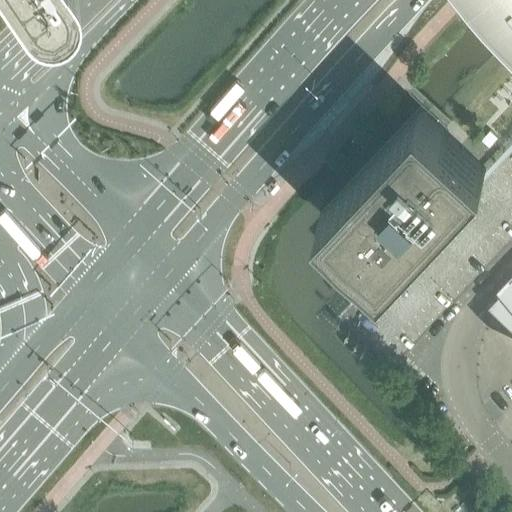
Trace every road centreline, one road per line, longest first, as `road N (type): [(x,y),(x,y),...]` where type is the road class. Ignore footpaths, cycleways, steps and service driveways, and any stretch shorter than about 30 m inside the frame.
road 1 (secondary): [(166,277),(416,0)]
road 2 (secondary): [(346,0),(133,237)]
road 3 (secondary): [(382,511),(166,277)]
road 4 (secondary): [(122,326),(310,511)]
road 5 (unclassified): [(511,274),(479,308),(464,339),(461,390),(475,426),(511,468)]
road 6 (secondary): [(0,471),(122,326)]
road 7 (unclassified): [(133,237),(19,120)]
road 8 (unclassified): [(19,120),(125,0)]
road 9 (secondary): [(6,223),(24,318),(21,366)]
